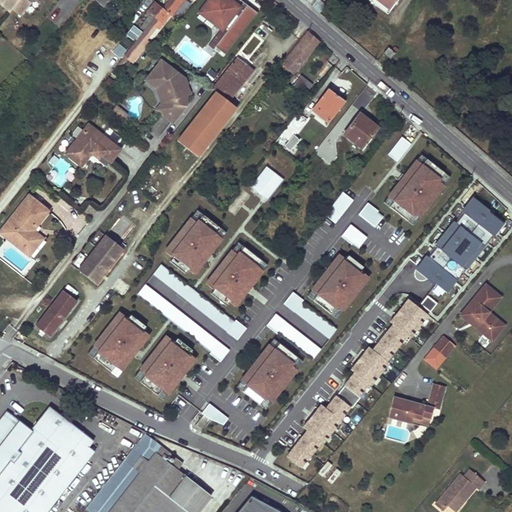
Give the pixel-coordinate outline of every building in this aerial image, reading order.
[(22,16),(35,1),(40,5),(45,0),(0,0),(0,1),(0,3),(11,13),(14,9),(22,16)] [(90,0),(82,9),(88,14),(98,4),(103,9),(111,0),(90,0)] [(168,0),(162,9),(155,18),(158,21),(163,25),(170,16),(173,18),(186,0),(168,0)] [(226,30),(213,47),(223,55),(255,13),(245,5),(240,11),(237,9),(238,7),(228,0),(207,0),(200,10),(226,30)] [(320,13),(326,6),(319,0),(315,0),(311,6),(320,13)] [(375,0),(369,0),(388,14),(390,11),(375,0)] [(375,0),(390,11),(398,0),(375,0)] [(155,3),(145,15),(148,17),(143,22),(144,23),(148,26),(155,18),(162,9),(155,3)] [(211,50),(213,47),(226,30),(200,10),(196,15),(218,32),(208,47),(211,50)] [(143,33),(141,35),(145,38),(158,21),(155,18),(148,26),(143,33)] [(144,23),(139,30),(143,33),(148,26),(144,23)] [(307,33),(281,67),(292,76),(318,42),(307,33)] [(140,37),(124,58),(132,65),(149,44),(144,40),(140,37)] [(112,52),(120,59),(127,51),(119,44),(112,52)] [(388,48),(384,53),(391,59),(395,54),(395,53),(398,50),(395,47),(392,51),(388,48)] [(236,59),(211,90),(215,93),(226,102),(252,72),(236,59)] [(185,106),(184,96),(183,86),(188,86),(188,79),(164,61),(151,78),(163,86),(165,105),(158,113),(172,124),(185,106)] [(300,76),(293,86),(298,90),(305,80),(300,76)] [(165,105),(163,86),(151,78),(149,81),(159,88),(161,104),(155,111),(158,113),(165,105)] [(299,91),(304,95),(312,85),(307,81),(299,91)] [(328,91),(313,111),(328,123),(343,103),(328,91)] [(234,109),(215,93),(175,141),(194,157),(234,109)] [(299,114),(281,135),(289,142),(285,146),(293,153),(301,142),(294,137),(307,120),(299,114)] [(359,115),(343,135),(361,150),(377,129),(359,115)] [(79,133),(65,150),(83,164),(93,150),(100,155),(102,152),(110,158),(120,146),(88,121),(83,128),(88,132),(84,137),(79,133)] [(83,128),(79,133),(84,137),(88,132),(83,128)] [(411,144),(402,137),(389,155),(397,161),(411,144)] [(325,143),(307,165),(320,175),(338,153),(325,143)] [(452,177),(422,154),(384,203),(414,226),(452,177)] [(307,165),(302,171),(315,181),(320,175),(307,165)] [(284,179),(268,166),(251,187),(267,199),(284,179)] [(342,191),(325,215),(335,222),(353,198),(342,191)] [(54,212),(30,193),(8,221),(12,224),(5,234),(29,252),(42,235),(38,232),(36,230),(39,227),(41,228),(54,212)] [(470,194),(415,267),(447,292),(503,218),(470,194)] [(284,203),(275,217),(285,223),(294,209),(284,203)] [(383,216),(368,203),(359,214),(374,227),(383,216)] [(224,234),(195,211),(164,250),(173,257),(170,260),(183,270),(187,266),(194,272),(224,234)] [(12,224),(8,221),(1,230),(5,234),(12,224)] [(367,237),(351,225),(342,236),(358,249),(367,237)] [(42,235),(29,252),(34,257),(48,240),(42,235)] [(106,235),(79,270),(96,284),(124,249),(106,235)] [(237,307),(269,264),(240,243),(209,284),(215,288),(210,294),(227,307),(230,302),(237,307)] [(346,259),(338,254),(308,296),(337,317),(366,276),(360,272),(364,267),(348,256),(346,259)] [(170,296),(174,291),(237,337),(245,326),(159,265),(148,281),(170,296)] [(230,346),(143,284),(136,295),(222,356),(230,346)] [(485,285),(460,316),(491,341),(504,326),(488,313),(500,298),(485,285)] [(64,289),(35,325),(50,337),(79,302),(64,289)] [(290,292),(282,303),(312,324),(306,332),(323,344),(336,326),(290,292)] [(431,308),(436,301),(426,294),(421,301),(431,308)] [(304,469),(425,309),(406,295),(368,345),(367,345),(323,404),(320,402),(281,453),(304,469)] [(127,318),(118,311),(86,354),(117,376),(147,333),(141,329),(144,324),(130,314),(127,318)] [(275,312),(267,322),(312,357),(320,348),(275,312)] [(178,339),(175,343),(165,335),(133,377),(163,399),(194,359),(187,354),(191,349),(178,339)] [(443,337),(432,349),(446,361),(456,347),(443,337)] [(298,358),(272,339),(238,385),(266,409),(297,368),(298,358)] [(406,403),(392,399),(387,420),(409,426),(410,421),(419,423),(420,419),(429,422),(433,409),(439,411),(445,387),(431,384),(425,407),(414,405),(413,408),(405,406),(406,403)] [(202,413),(223,424),(228,414),(206,403),(202,413)] [(5,409),(0,415),(0,511),(43,511),(93,449),(87,445),(92,439),(47,404),(29,427),(5,409)] [(198,511),(211,497),(170,465),(164,461),(154,453),(107,511),(198,511)] [(170,454),(164,461),(170,465),(175,459),(170,454)] [(322,475),(331,464),(327,461),(318,471),(322,475)] [(331,483),(340,470),(331,465),(323,478),(331,483)] [(459,475),(434,506),(440,511),(441,511),(446,507),(451,511),(457,504),(455,502),(458,498),(462,502),(473,488),(476,490),(482,482),(467,470),(462,477),(459,475)] [(451,511),(454,511),(460,505),(462,502),(458,498),(455,502),(457,504),(451,511)]
